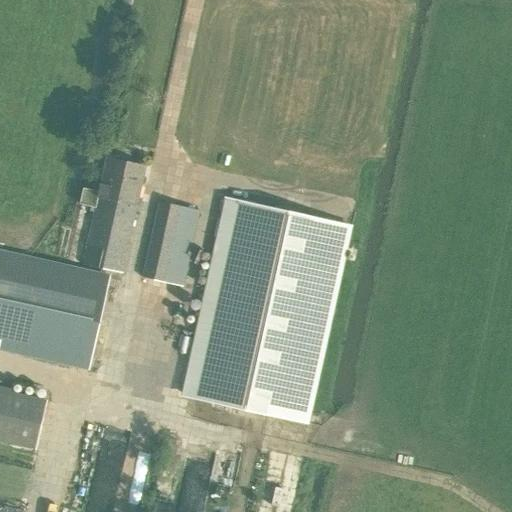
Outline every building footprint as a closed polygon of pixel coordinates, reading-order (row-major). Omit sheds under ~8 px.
[(98,191),(84,188),(82,188),(79,204),(80,204),(90,206),(89,210),(94,211),(82,263),(121,272),(145,166),(106,158),(98,191)] [(226,198),(183,397),(308,424),(352,225),(226,198)] [(182,286),(199,210),(159,201),(142,277),(182,286)] [(0,250),(0,349),(88,369),(109,275),(0,250)] [(0,391),(0,440),(34,448),(45,402),(0,391)]
